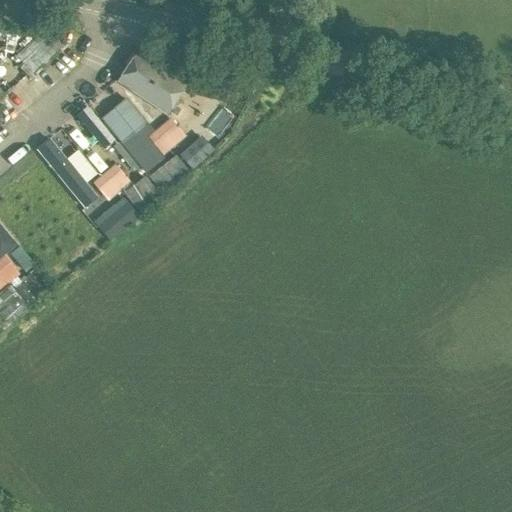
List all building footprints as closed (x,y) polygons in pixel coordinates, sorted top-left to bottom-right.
[(30,68),(44,50),(26,36),(12,53),(30,68)] [(137,53),(118,80),(167,114),(186,87),(137,53)] [(88,101),(116,86),(111,77),(83,92),(88,101)] [(101,118),(145,170),(164,155),(146,133),(152,128),(145,119),(148,116),(129,94),(101,118)] [(86,107),(65,124),(93,157),(113,140),(86,107)] [(160,125),(175,145),(186,136),(171,116),(160,125)] [(175,145),(160,125),(148,134),(164,153),(175,145)] [(98,196),(49,138),(37,148),(85,207),(98,196)] [(208,151),(197,138),(179,154),(191,167),(208,151)] [(84,211),(33,148),(4,170),(45,221),(48,219),(63,238),(74,229),(69,223),(84,211)] [(165,193),(190,171),(175,154),(150,175),(165,193)] [(115,164),(103,173),(118,192),(129,183),(124,177),(115,164)] [(118,192),(103,173),(100,175),(92,182),(103,195),(107,201),(118,192)] [(160,197),(144,177),(123,194),(139,213),(160,197)] [(8,191),(0,197),(0,208),(2,211),(16,200),(8,191)] [(94,222),(110,240),(140,215),(124,197),(94,222)] [(0,226),(0,256),(15,245),(0,226)] [(24,271),(33,263),(19,246),(10,254),(24,271)] [(0,259),(0,275),(7,284),(18,275),(13,267),(4,256),(0,259)] [(28,274),(12,288),(26,304),(42,290),(28,274)] [(8,285),(0,291),(0,299),(1,301),(0,301),(0,328),(2,330),(25,310),(24,304),(8,285)]
